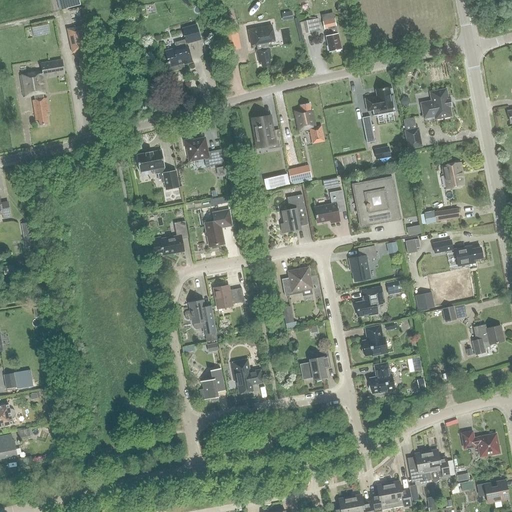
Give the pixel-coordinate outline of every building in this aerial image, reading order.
[(320,31),(318,19),(303,22),(306,34),(320,31)] [(334,19),(322,22),(324,29),(328,28),(329,36),(326,36),(329,52),(341,50),(334,19)] [(164,65),(164,67),(164,69),(166,70),(167,71),(169,71),(183,67),(182,64),(192,61),(186,43),(200,39),(196,24),(182,28),(185,39),(174,42),(176,48),(165,51),(168,61),(167,61),(167,63),(165,64),(164,65)] [(88,25),(69,29),(74,53),(93,49),(88,25)] [(251,46),(256,45),(257,50),(256,51),(258,63),(261,63),(262,67),(271,66),(269,55),(270,54),(269,48),(268,43),(275,41),(272,26),(248,30),(251,46)] [(228,51),(240,49),(236,29),(224,32),(228,51)] [(92,55),(78,58),(81,73),(95,70),(92,55)] [(38,121),(39,126),(48,124),(46,114),(49,113),(46,98),(44,98),(43,94),(47,93),(44,77),(46,76),(46,77),(64,74),(61,60),(41,64),(42,71),(35,72),(35,71),(27,73),(27,74),(20,76),(23,97),(34,95),(35,100),(32,100),(36,121),(38,121)] [(367,112),(372,111),(373,116),(373,117),(395,113),(395,112),(394,112),(391,96),(393,95),(391,87),(375,90),(377,97),(373,98),(373,97),(365,99),(367,112)] [(446,90),(430,93),(432,101),(421,104),(424,118),(424,115),(434,113),(435,119),(451,116),(449,107),(451,106),(451,107),(450,98),(449,98),(449,99),(448,99),(446,90)] [(406,97),(403,98),(400,101),(401,105),(404,107),(408,106),(410,103),(409,99),(406,97)] [(312,144),(324,142),(321,126),(315,127),(312,111),(311,111),(309,103),(300,105),(301,110),(294,112),(299,131),(309,129),(312,144)] [(269,116),(253,119),(258,145),(258,148),(268,146),(269,149),(279,148),(278,141),(275,141),(273,131),(272,125),(270,125),(269,116)] [(375,142),(371,125),(363,127),(367,144),(375,142)] [(416,129),(405,131),(408,149),(421,146),(418,129),(416,129)] [(187,149),(189,161),(204,158),(206,167),(218,165),(215,151),(207,152),(205,138),(192,141),(192,139),(183,141),(185,149),(187,149)] [(380,149),(374,150),(376,160),(382,158),(380,149)] [(136,156),(139,172),(142,172),(142,173),(143,174),(144,175),(148,175),(149,173),(149,172),(149,170),(158,169),(159,173),(157,174),(158,180),(161,180),(161,181),(164,181),(166,191),(179,188),(175,170),(165,172),(164,168),(164,167),(161,151),(152,153),(152,152),(145,153),(146,154),(136,156)] [(460,164),(443,167),(447,189),(463,186),(461,173),(462,172),(460,164)] [(308,165),(301,167),(304,179),(311,178),(308,165)] [(275,178),(277,186),(289,184),(286,175),(275,178)] [(353,184),(358,213),(356,213),(356,212),(355,212),(355,214),(358,213),(361,226),(371,224),(370,222),(378,220),(379,223),(387,221),(385,212),(397,210),(399,220),(391,177),(390,177),(391,178),(353,186),(353,184)] [(337,178),(330,179),(332,188),(339,186),(337,178)] [(331,224),(339,222),(336,208),(344,207),(341,191),(329,193),(331,204),(314,208),(316,216),(315,216),(316,218),(317,223),(330,221),(331,224)] [(291,201),(287,202),(289,210),(282,212),(284,224),(281,225),(282,233),(296,230),(295,227),(308,225),(302,195),(290,197),(291,201)] [(0,214),(2,214),(3,219),(11,217),(8,203),(0,204),(0,202),(0,214)] [(457,209),(435,212),(436,221),(459,217),(457,209)] [(207,237),(209,247),(224,244),(221,228),(232,226),(229,210),(212,213),(214,222),(205,224),(206,232),(204,235),(207,237)] [(435,223),(433,211),(424,213),(426,225),(435,223)] [(154,254),(162,252),(163,256),(169,254),(169,253),(174,252),(174,253),(183,252),(181,239),(188,238),(185,221),(174,223),(176,237),(160,240),(160,238),(152,240),(154,254)] [(29,224),(21,225),(25,248),(33,247),(29,224)] [(407,229),(409,235),(420,233),(419,226),(407,229)] [(420,250),(417,238),(405,240),(407,252),(420,250)] [(450,240),(433,244),(435,254),(452,250),(450,240)] [(389,253),(398,251),(395,241),(387,243),(389,253)] [(360,257),(348,259),(350,269),(351,269),(354,282),(370,279),(366,260),(377,258),(374,246),(358,249),(358,250),(359,250),(360,257)] [(465,247),(454,249),(458,267),(468,265),(474,264),(473,260),(482,259),(480,248),(471,249),(470,246),(465,247)] [(309,280),(307,269),(289,272),(290,278),(281,280),(284,296),(302,293),(302,296),(312,295),(310,286),(312,286),(311,280),(309,280)] [(398,281),(386,283),(387,292),(400,289),(398,281)] [(228,286),(213,288),(217,309),(232,306),(232,305),(244,302),(241,288),(233,290),(233,291),(229,292),(228,286)] [(368,316),(377,314),(375,303),(383,302),(384,303),(381,287),(361,291),(362,298),(363,298),(363,302),(355,303),(357,317),(368,315),(368,316)] [(427,294),(415,296),(418,311),(431,308),(434,308),(431,293),(427,294)] [(186,312),(184,314),(185,319),(187,320),(191,319),(192,324),(193,324),(193,328),(195,330),(204,328),(205,334),(215,332),(214,324),(211,311),(210,307),(205,308),(203,301),(187,304),(188,304),(190,311),(186,312)] [(290,306),(282,308),(285,324),(294,323),(290,306)] [(453,307),(442,309),(445,322),(456,319),(453,307)] [(395,330),(393,323),(384,324),(386,331),(395,330)] [(476,341),(472,341),(475,355),(485,353),(483,344),(489,343),(489,345),(504,342),(500,326),(486,329),(485,325),(477,327),(480,340),(476,341)] [(380,326),(365,329),(366,337),(367,336),(368,340),(362,341),(363,348),(362,349),(362,351),(362,353),(363,355),(365,356),(365,357),(376,355),(376,356),(387,353),(384,337),(382,337),(380,326)] [(317,352),(318,358),(309,360),(310,365),(303,366),(302,365),(304,379),(305,379),(305,377),(312,376),(313,380),(326,377),(324,366),(330,365),(327,350),(317,352)] [(239,394),(253,391),(251,384),(255,383),(255,384),(262,383),(260,370),(249,372),(247,360),(230,363),(233,381),(236,380),(239,394)] [(377,377),(369,379),(370,385),(369,386),(369,388),(369,390),(370,392),(372,393),(372,394),(383,392),(383,393),(394,391),(391,374),(389,375),(387,363),(374,366),(375,373),(376,373),(377,377)] [(210,399),(210,401),(218,401),(218,402),(215,385),(217,385),(217,382),(223,381),(220,369),(210,371),(211,380),(200,382),(201,382),(203,390),(199,390),(201,400),(198,401),(199,401),(210,399)] [(430,375),(438,381),(441,377),(432,372),(430,375)] [(14,373),(4,375),(6,389),(17,387),(21,386),(20,380),(16,381),(14,373)] [(423,379),(416,381),(418,389),(425,388),(423,379)] [(4,406),(4,404),(0,404),(0,427),(8,426),(8,425),(12,424),(11,419),(13,419),(15,417),(15,415),(15,412),(14,410),(12,409),(9,409),(8,405),(4,406)] [(456,419),(446,422),(450,434),(460,431),(456,419)] [(492,455),(500,454),(498,446),(498,447),(495,435),(477,438),(473,439),(472,432),(461,434),(464,449),(475,447),(475,445),(478,445),(480,457),(492,454),(492,455)] [(12,441),(11,435),(0,437),(0,458),(6,458),(7,460),(17,458),(13,441),(12,441)] [(438,480),(438,478),(449,476),(446,461),(441,462),(439,461),(437,450),(426,452),(430,473),(432,482),(432,485),(433,485),(432,483),(438,480)] [(430,473),(426,452),(414,455),(416,465),(408,467),(411,483),(419,481),(420,485),(432,482),(430,473)] [(31,464),(30,458),(18,460),(20,467),(31,464)] [(490,483),(477,486),(479,496),(486,495),(487,503),(494,502),(495,508),(502,507),(501,501),(508,499),(506,487),(505,481),(495,482),(496,489),(491,490),(490,483)] [(403,493),(401,492),(399,482),(388,484),(392,509),(411,505),(408,492),(403,493)] [(473,483),(461,485),(462,491),(474,489),(473,483)] [(374,511),(375,511),(381,511),(392,509),(388,484),(376,486),(378,497),(377,498),(372,499),(374,511)] [(415,485),(409,486),(412,501),(418,500),(415,485)] [(365,507),(363,506),(361,495),(350,497),(352,511),(372,511),(371,506),(365,507)] [(338,511),(352,511),(350,497),(338,500),(340,510),(339,511),(338,511)]
